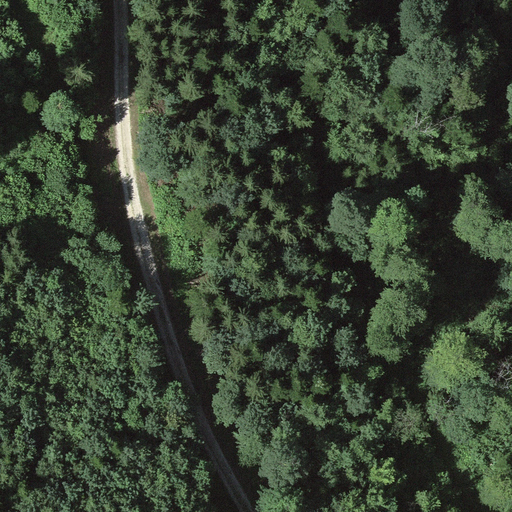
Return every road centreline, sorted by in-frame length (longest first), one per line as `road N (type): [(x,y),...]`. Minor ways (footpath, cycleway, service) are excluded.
road 1 (track): [(120,0),(140,262),(244,511)]
road 2 (track): [(140,262),(18,0)]
